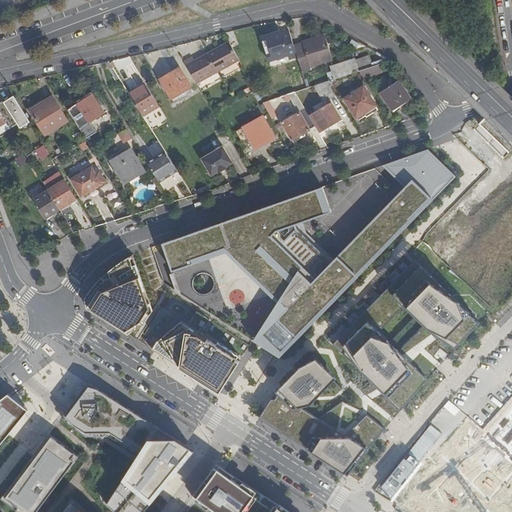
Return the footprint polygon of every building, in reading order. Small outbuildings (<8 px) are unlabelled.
[(310,41),(295,45),(299,60),(299,62),(329,52),(325,35),(310,39),(310,41)] [(184,62),(196,83),(240,58),(230,41),(194,61),(193,57),(184,62)] [(294,43),(267,52),(273,69),(299,60),(295,45),(294,43)] [(265,72),(273,69),(267,52),(260,55),(265,72)] [(331,59),(329,52),(299,62),(301,68),(310,65),(331,59)] [(330,66),(334,78),(360,71),(373,66),(370,56),(356,60),(355,58),(330,66)] [(384,70),(382,63),(373,66),(360,71),(364,77),(384,70)] [(190,85),(179,66),(159,77),(170,96),(190,85)] [(142,113),(159,103),(145,81),(136,87),(135,86),(128,90),(142,113)] [(278,84),(281,96),(295,91),(292,81),(278,84)] [(329,98),(336,93),(328,81),(322,85),(329,98)] [(409,104),(398,82),(379,90),(389,113),(409,104)] [(376,105),(365,87),(346,98),(358,116),(376,105)] [(309,116),(295,91),(281,96),(270,99),(272,107),(295,100),(302,112),(283,123),(292,140),(315,126),(309,116)] [(104,111),(93,93),(78,102),(89,120),(104,111)] [(68,119),(52,94),(30,107),(46,133),(68,119)] [(21,127),(31,121),(16,95),(5,102),(4,101),(0,102),(0,111),(6,121),(9,126),(18,121),(21,127)] [(332,102),(309,116),(315,126),(319,132),(342,119),(332,102)] [(265,116),(244,127),(254,147),(275,136),(265,116)] [(0,132),(9,126),(6,121),(0,124),(0,132)] [(124,141),(132,136),(127,127),(118,132),(124,141)] [(46,155),(50,153),(44,143),(40,146),(46,155)] [(233,163),(224,145),(202,156),(210,174),(217,171),(218,172),(227,168),(226,167),(233,163)] [(131,147),(112,159),(124,180),(129,177),(131,181),(140,176),(138,173),(144,169),(131,147)] [(102,148),(95,152),(98,156),(105,152),(102,148)] [(323,186),(162,243),(172,271),(173,271),(209,258),(224,299),(201,307),(280,357),(456,176),(428,149),(383,165),(405,187),(331,262),(297,229),(296,225),(332,212),(323,186)] [(161,182),(177,171),(165,150),(148,161),(161,182)] [(23,155),(13,161),(17,168),(27,162),(23,155)] [(96,163),(72,178),(82,194),(102,182),(96,172),(100,170),(96,163)] [(65,178),(48,189),(49,190),(61,208),(78,198),(65,178)] [(46,218),(61,208),(49,190),(34,199),(46,218)] [(153,311),(133,255),(122,260),(112,268),(101,277),(96,283),(91,289),(86,298),(87,308),(128,334),(144,323),(153,311)] [(209,258),(173,271),(173,273),(170,274),(176,290),(201,307),(224,299),(209,258)] [(455,349),(480,323),(415,261),(333,345),(373,383),(375,380),(403,408),(417,391),(427,380),(381,331),(405,307),(428,330),(455,349)] [(157,341),(152,349),(220,393),(240,361),(237,359),(239,355),(228,348),(228,347),(206,333),(204,335),(182,320),(157,341)] [(303,369),(301,367),(276,391),(259,418),(348,475),(376,440),(382,432),(376,427),(379,424),(367,414),(347,433),(345,435),(298,403),(308,393),(311,396),(318,397),(334,381),(328,375),(327,375),(315,363),(303,369)] [(375,380),(373,383),(401,411),(403,408),(375,380)] [(120,403),(88,382),(62,417),(104,444),(105,442),(135,461),(138,463),(126,481),(123,479),(107,505),(115,511),(143,511),(152,502),(149,500),(161,485),(164,487),(194,451),(125,406),(123,409),(118,406),(120,403)] [(0,445),(29,410),(8,394),(0,399),(0,445)] [(52,436),(49,434),(43,442),(46,444),(52,436)] [(19,480),(4,500),(19,511),(36,511),(74,461),(71,459),(75,454),(52,436),(46,444),(43,442),(32,457),(35,459),(21,478),(18,476),(17,478),(19,480)] [(32,457),(18,476),(21,478),(35,459),(32,457)] [(138,463),(135,461),(123,479),(126,481),(138,463)] [(289,511),(216,465),(193,497),(213,511),(289,511)] [(1,498),(4,500),(19,480),(17,478),(1,498)] [(149,500),(152,502),(164,487),(161,485),(149,500)] [(84,511),(72,502),(63,511),(84,511)]
